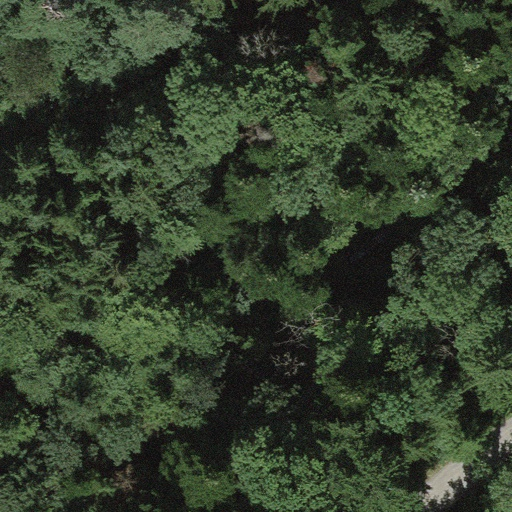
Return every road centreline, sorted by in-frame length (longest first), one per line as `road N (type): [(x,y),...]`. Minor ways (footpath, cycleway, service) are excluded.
road 1 (track): [(0,92),(267,0)]
road 2 (track): [(399,511),(511,432)]
